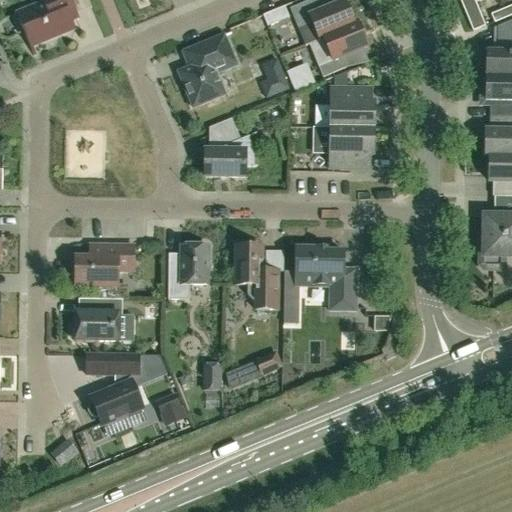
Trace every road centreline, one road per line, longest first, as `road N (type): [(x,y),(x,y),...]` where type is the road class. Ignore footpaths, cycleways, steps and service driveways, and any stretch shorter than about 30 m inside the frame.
road 1 (primary): [(449,359),(76,511)]
road 2 (primary): [(151,511),(459,386)]
road 3 (residential): [(428,213),(166,209)]
road 4 (residential): [(35,446),(39,206)]
road 5 (residential): [(428,213),(427,58),(406,0)]
road 6 (residential): [(39,206),(39,91),(127,49)]
road 7 (residential): [(166,209),(167,145),(127,49)]
road 8 (residential): [(449,359),(428,289),(428,213)]
road 9 (residential): [(127,49),(247,0)]
road 10 (residential): [(166,209),(39,206)]
